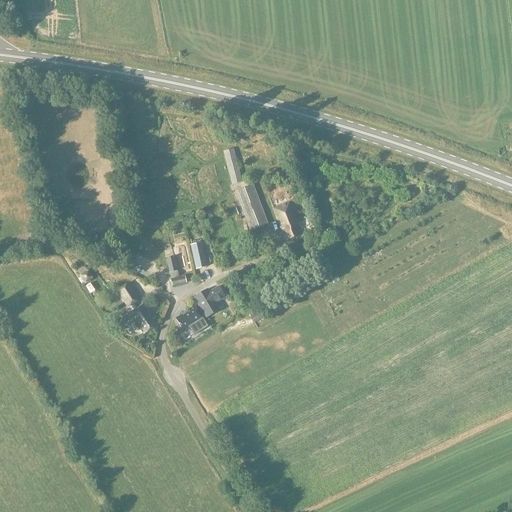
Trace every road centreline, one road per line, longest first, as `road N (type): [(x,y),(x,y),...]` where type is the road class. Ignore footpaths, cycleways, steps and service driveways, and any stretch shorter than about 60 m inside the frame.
road 1 (primary): [(511,187),(313,117),(45,61)]
road 2 (unclassified): [(251,511),(160,348),(179,300),(251,263)]
